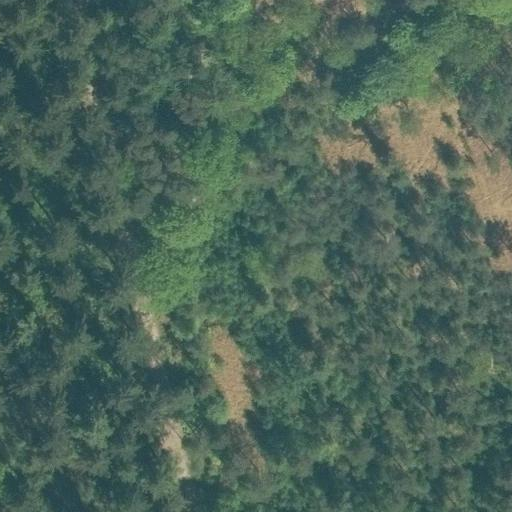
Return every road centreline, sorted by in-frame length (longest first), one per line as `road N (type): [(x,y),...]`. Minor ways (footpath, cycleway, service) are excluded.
road 1 (track): [(83,0),(190,511)]
road 2 (track): [(134,257),(181,218),(196,194),(257,0)]
